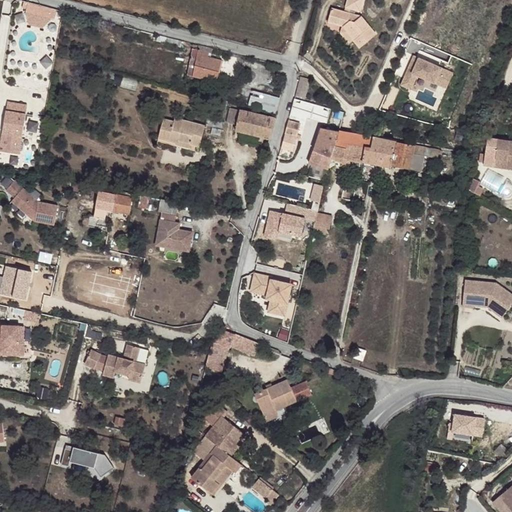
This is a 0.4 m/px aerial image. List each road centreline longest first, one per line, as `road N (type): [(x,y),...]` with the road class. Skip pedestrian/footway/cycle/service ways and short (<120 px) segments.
road 1 (residential): [(397,399),(378,378),(232,321),(293,63),(50,0)]
road 2 (residential): [(387,407),(370,415),(293,511)]
road 3 (residential): [(310,511),(387,407)]
